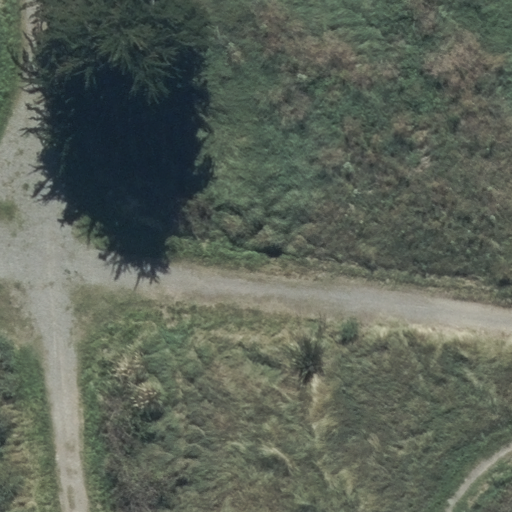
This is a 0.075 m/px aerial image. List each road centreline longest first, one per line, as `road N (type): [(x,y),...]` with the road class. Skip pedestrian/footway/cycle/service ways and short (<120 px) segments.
road 1 (track): [(0,247),(35,246),(145,274),(511,315)]
road 2 (track): [(79,511),(59,337),(35,246),(37,0)]
